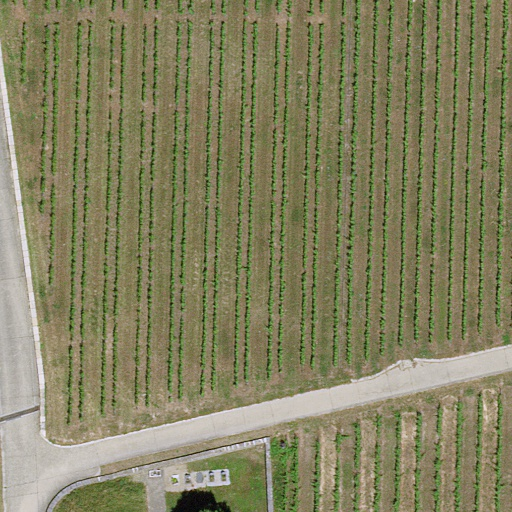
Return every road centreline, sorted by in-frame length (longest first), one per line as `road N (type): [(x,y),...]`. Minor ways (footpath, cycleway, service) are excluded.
road 1 (track): [(511,358),(28,470)]
road 2 (residential): [(0,209),(29,511)]
